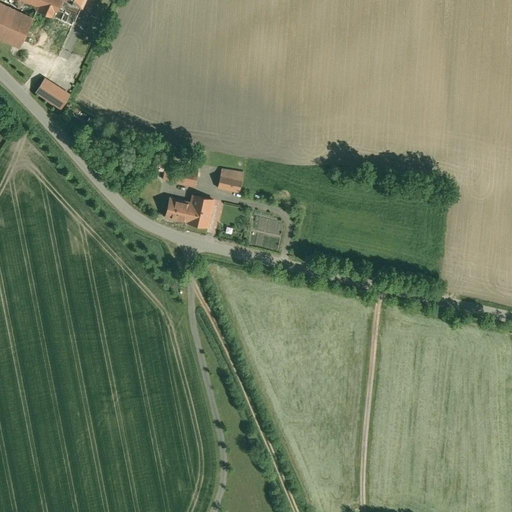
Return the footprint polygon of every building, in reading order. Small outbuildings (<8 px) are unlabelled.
[(32,18),(0,3),(0,38),(19,47),(22,40),(59,57),(81,6),(68,0),(23,0),(37,6),(32,18)] [(43,76),(33,91),(59,109),(70,93),(43,76)] [(151,159),(150,169),(162,170),(164,161),(151,159)] [(199,169),(174,164),(170,181),(195,187),(199,169)] [(242,180),(221,175),(217,188),(239,193),(242,180)] [(213,200),(193,195),(191,203),(187,221),(185,229),(206,233),(213,200)] [(191,203),(170,198),(166,216),(187,221),(191,203)]
